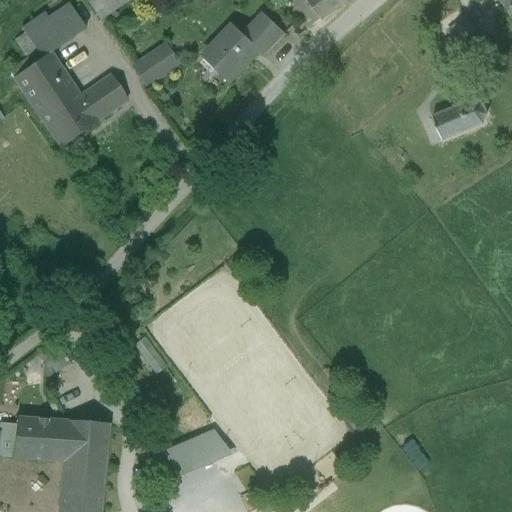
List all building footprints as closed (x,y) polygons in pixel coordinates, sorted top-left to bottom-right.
[(89,0),(102,19),(130,0),(89,0)] [(312,0),(322,18),(356,0),(312,0)] [(511,0),(505,0),(501,2),(506,11),(511,7),(511,0)] [(234,28),(203,60),(228,84),(259,51),(234,28)] [(132,65),(148,87),(182,62),(166,40),(132,65)] [(95,123),(79,99),(50,55),(13,80),(58,147),(95,123)] [(79,99),(95,123),(127,102),(111,78),(79,99)] [(432,120),(443,142),(483,126),(487,116),(483,107),(474,102),(432,120)] [(67,422),(17,419),(16,430),(13,459),(13,460),(63,464),(67,422)] [(99,511),(108,424),(67,422),(63,464),(58,511),(99,511)] [(180,477),(232,455),(220,427),(168,449),(180,477)] [(16,430),(0,428),(0,458),(13,459),(16,430)]
